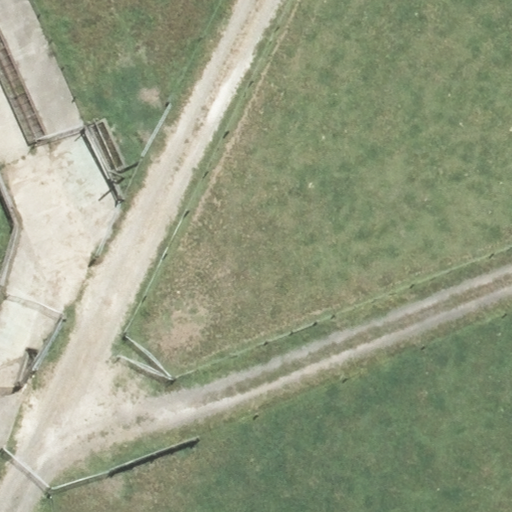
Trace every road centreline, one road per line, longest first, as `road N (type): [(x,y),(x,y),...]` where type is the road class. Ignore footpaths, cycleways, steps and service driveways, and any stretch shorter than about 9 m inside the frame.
road 1 (track): [(2,511),(257,0)]
road 2 (track): [(511,282),(22,471)]
